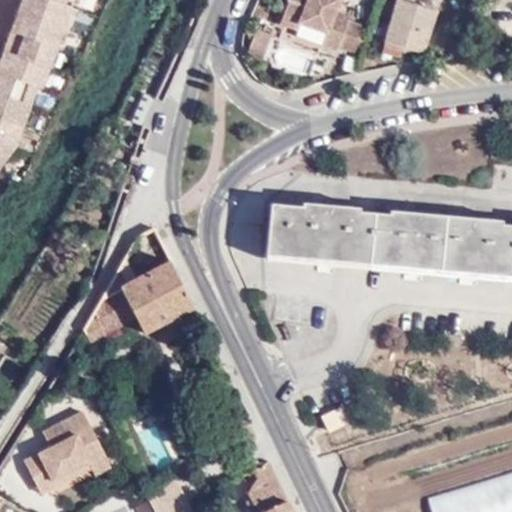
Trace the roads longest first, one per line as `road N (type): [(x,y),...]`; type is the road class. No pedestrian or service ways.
road 1 (residential): [(218,0),(171,181),(179,228),(213,284)]
road 2 (residential): [(322,511),(213,284)]
road 3 (residential): [(213,284),(207,228),(218,195),(257,154),(312,128)]
road 4 (residential): [(312,128),(399,107),(511,96)]
road 5 (residential): [(218,0),(228,82),(255,104),(312,128)]
